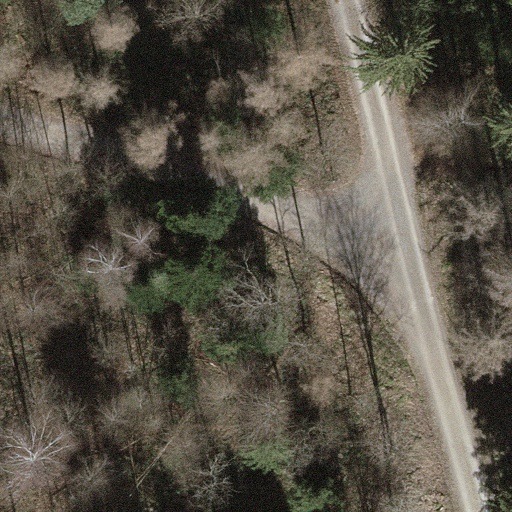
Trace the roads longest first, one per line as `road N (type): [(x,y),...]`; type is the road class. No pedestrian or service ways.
road 1 (track): [(345,0),(473,511)]
road 2 (track): [(0,119),(260,200),(406,267)]
